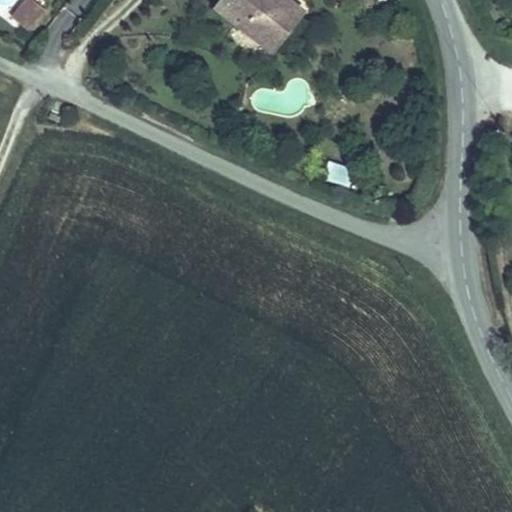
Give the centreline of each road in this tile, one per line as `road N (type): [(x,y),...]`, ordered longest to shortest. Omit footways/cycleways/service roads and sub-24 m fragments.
road 1 (residential): [(0,60),(363,229),(403,241),(460,242)]
road 2 (tertiary): [(460,242),(463,91),(439,0)]
road 3 (tertiary): [(511,399),(480,333),(460,242)]
